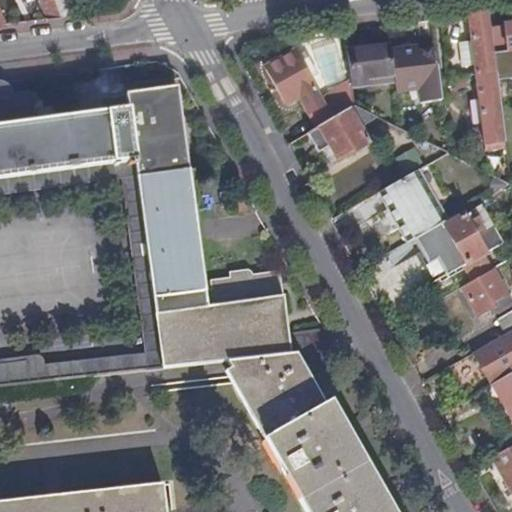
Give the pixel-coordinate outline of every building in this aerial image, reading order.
[(41,0),(48,21),(64,19),(59,6),(57,0),(41,0)] [(488,152),(507,150),(495,55),(492,30),(490,15),(470,18),(488,152)] [(511,27),(492,30),(495,55),(509,53),(510,57),(511,56),(511,27)] [(372,80),(396,78),(393,52),(392,46),(349,51),(353,88),(373,86),(372,80)] [(422,105),(443,102),(437,53),(420,54),(419,49),(393,52),(396,78),(398,94),(420,91),(422,105)] [(321,84),(338,82),(334,52),(317,54),(321,84)] [(311,117),(327,109),(296,55),(269,71),(289,107),(302,100),(311,117)] [(338,353),(326,332),(289,337),(281,275),(212,285),(213,294),(215,309),(209,311),(207,294),(179,91),(128,98),(129,113),(34,126),(30,97),(10,100),(9,95),(4,91),(0,90),(0,183),(115,168),(116,170),(137,167),(166,371),(231,364),(299,357),(338,353)] [(328,110),(335,122),(356,109),(354,95),(328,110)] [(371,124),(378,120),(356,109),(335,122),(310,136),(322,156),(333,149),(341,163),(381,140),(371,124)] [(448,222),(420,172),(381,195),(409,245),(448,222)] [(485,209),(448,230),(469,266),(488,255),(481,242),(498,232),(485,209)] [(511,309),(511,301),(495,272),(464,289),(480,318),(497,309),(501,315),(511,309)] [(511,314),(498,322),(507,337),(511,333),(511,314)] [(511,333),(507,337),(476,355),(511,418),(511,333)] [(387,511),(299,357),(231,364),(314,511),(387,511)] [(0,388),(55,383),(53,370),(40,371),(39,362),(0,366),(0,388)] [(511,449),(493,460),(511,491),(511,449)] [(0,511),(168,511),(165,486),(0,504),(0,511)]
